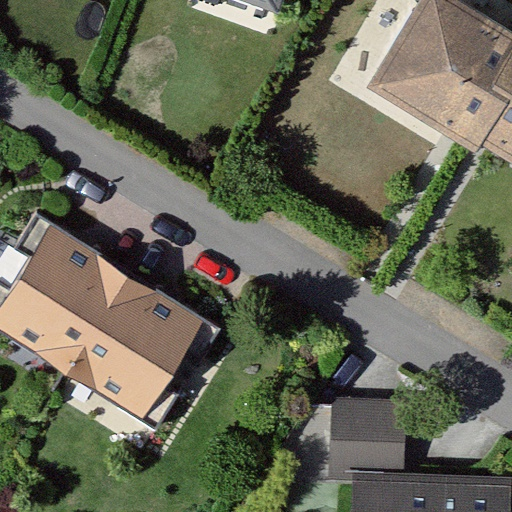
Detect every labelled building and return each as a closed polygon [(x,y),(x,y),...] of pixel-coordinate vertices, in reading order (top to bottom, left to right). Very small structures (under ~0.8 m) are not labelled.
[(229,0),(279,19),(286,0),(229,0)] [(511,34),(458,0),(425,0),(371,85),(476,153),(486,138),(511,154),(511,34)] [(209,322),(37,218),(0,278),(0,330),(148,421),(209,322)] [(404,402),(335,399),(332,459),(401,462),(404,402)] [(509,511),(510,475),(352,473),(350,511),(509,511)]
